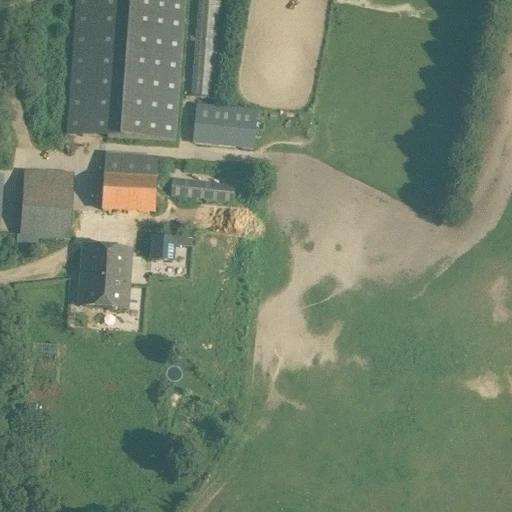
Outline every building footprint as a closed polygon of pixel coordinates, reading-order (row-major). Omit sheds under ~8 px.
[(79,0),(68,138),(172,147),(183,0),(79,0)] [(219,0),(199,0),(192,98),(211,99),(219,0)] [(192,145),(253,151),(256,112),(195,105),(192,145)] [(156,157),(104,153),(100,213),(154,216),(156,157)] [(19,238),(68,241),(73,175),(55,172),(54,174),(23,172),(19,238)] [(173,182),(171,198),(232,206),(234,190),(173,182)] [(174,240),(151,239),(150,260),(173,262),(173,249),(174,240)] [(80,304),(124,307),(128,255),(84,252),(80,304)]
